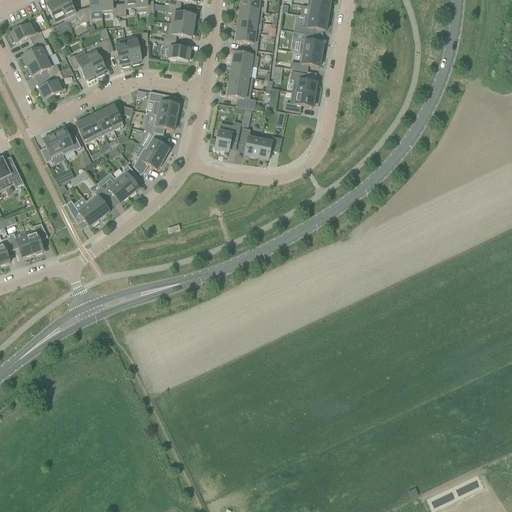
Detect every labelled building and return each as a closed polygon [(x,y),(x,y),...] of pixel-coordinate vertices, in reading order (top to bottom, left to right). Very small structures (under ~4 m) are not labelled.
[(57,0),(58,1),(56,2),(67,25),(77,20),(79,25),(85,23),(82,11),(74,13),(67,0),(57,0)] [(88,0),(90,9),(82,11),(85,23),(92,21),(102,20),(102,15),(100,0),(88,0)] [(113,19),(119,19),(118,6),(112,7),(111,0),(100,0),(102,15),(113,14),(113,19)] [(125,11),(136,10),(135,0),(123,0),(124,6),(118,6),(119,19),(126,18),(125,11)] [(135,0),(136,10),(137,15),(147,14),(148,16),(154,16),(153,6),(153,3),(147,4),(146,0),(135,0)] [(169,1),(168,8),(180,10),(181,4),(196,6),(196,3),(198,3),(199,0),(171,0),(171,2),(169,1)] [(240,11),(263,14),(265,15),(267,0),(248,0),(248,1),(242,0),(240,11)] [(331,1),(325,0),(308,0),(307,8),(309,9),(329,12),(331,1)] [(67,25),(56,2),(54,3),(53,1),(48,4),(49,6),(46,7),(53,21),(47,23),(53,35),(59,32),(57,29),(67,25)] [(180,10),(168,8),(167,14),(172,15),(171,26),(181,27),(193,29),(193,27),(195,27),(196,21),(194,20),(194,18),(180,16),(180,10)] [(307,19),(309,19),(327,22),(329,12),(309,9),(307,19)] [(240,11),(239,22),(256,24),(261,25),(263,14),(240,11)] [(298,35),(314,38),(315,32),(325,33),(327,22),(309,19),(307,19),(306,19),(304,29),(295,28),(293,34),(298,35)] [(256,24),(239,22),(237,33),(255,35),(256,24)] [(29,40),(32,46),(44,41),(40,34),(38,35),(33,25),(13,34),(11,36),(12,38),(10,39),(13,45),(15,44),(16,46),(29,40)] [(163,42),(176,44),(176,38),(191,40),(192,37),(194,38),(195,32),(192,31),(193,29),(181,27),(171,26),(168,25),(167,36),(164,36),(163,42)] [(255,35),(237,33),(236,44),(245,45),(244,51),(257,52),(259,36),(255,35)] [(313,44),(314,38),(298,35),(293,34),(292,40),(300,42),(298,55),(301,55),(321,59),(323,46),(313,44)] [(136,38),(125,41),(127,52),(130,65),(132,65),(133,67),(139,65),(139,63),(141,63),(136,38)] [(44,41),(32,46),(35,53),(22,59),(23,61),(21,62),(24,68),(26,67),(27,69),(47,59),(42,50),(47,47),(44,41)] [(109,41),(103,43),(107,55),(114,53),(109,41)] [(127,52),(125,41),(114,43),(119,67),(122,67),(122,69),(128,68),(128,66),(130,65),(127,52)] [(175,50),(176,44),(163,42),(162,49),(170,50),(168,61),(188,64),(188,61),(190,62),(191,55),(189,55),(189,52),(175,50)] [(107,55),(103,43),(97,45),(101,57),(107,55)] [(70,56),(67,49),(61,52),(64,59),(70,56)] [(234,55),(232,66),(250,69),(257,70),(258,59),(256,59),(257,52),(244,51),(243,57),(234,55)] [(91,69),(95,77),(97,76),(98,78),(104,76),(103,74),(105,72),(96,52),(86,57),(86,58),(91,69)] [(93,78),(95,77),(91,69),(86,58),(86,57),(84,54),(74,58),(74,57),(68,60),(73,72),(79,69),(85,82),(88,81),(89,83),(94,80),(93,78)] [(291,64),(289,71),(307,74),(308,68),(319,70),(321,59),(301,55),(299,66),(291,64)] [(48,79),(60,74),(56,67),(54,68),(49,58),(47,59),(27,69),(28,71),(26,72),(29,78),(31,77),(32,79),(45,73),(48,79)] [(250,69),(232,66),(231,77),(248,80),(250,69)] [(63,80),(72,76),(68,69),(60,73),(63,80)] [(295,84),(294,95),(314,98),(316,85),(305,83),(307,76),(291,73),(289,83),(295,84)] [(63,80),(60,74),(48,79),(51,85),(38,92),(43,102),(66,92),(61,82),(63,80)] [(231,77),(229,88),(251,91),(253,81),(248,80),(231,77)] [(249,101),(251,91),(229,88),(227,99),(237,100),(235,108),(254,111),(255,102),(249,101)] [(150,94),(145,115),(147,116),(152,117),(176,121),(177,116),(178,116),(180,109),(178,109),(178,108),(164,105),(165,97),(150,94)] [(314,98),(294,95),(292,106),(285,105),(284,112),(300,115),(301,108),(312,110),(314,98)] [(270,100),(268,110),(275,111),(277,101),(270,100)] [(104,113),(113,133),(123,128),(119,119),(114,110),(114,108),(104,113)] [(122,115),(131,118),(133,111),(122,108),(118,112),(121,116),(122,115)] [(251,113),(245,112),(243,121),(249,122),(251,113)] [(104,137),(113,133),(104,113),(94,117),(104,137)] [(147,116),(143,133),(145,133),(151,134),(154,135),(163,137),(164,131),(173,133),(176,121),(152,117),(147,116)] [(90,120),(86,121),(95,141),(104,137),(94,117),(90,120)] [(95,141),(86,121),(85,122),(85,120),(78,124),(79,125),(76,126),(85,146),(95,141)] [(220,125),(218,135),(217,134),(215,140),(217,140),(217,142),(211,140),(210,147),(215,148),(214,151),(228,154),(230,144),(237,146),(241,126),(234,124),(233,128),(220,125)] [(260,140),(261,140),(261,138),(249,136),(250,132),(242,130),(238,146),(246,148),(244,157),(256,160),(260,140)] [(65,132),(54,137),(62,153),(63,157),(80,149),(75,138),(69,140),(68,139),(65,132)] [(144,150),(143,150),(163,161),(169,151),(158,145),(163,137),(154,135),(145,150),(144,150)] [(40,152),(46,165),(63,157),(61,153),(54,137),(43,142),(46,150),(40,152)] [(272,142),(261,140),(260,140),(256,160),(268,162),(270,153),(279,155),(282,141),(272,139),(272,142)] [(163,161),(143,150),(139,157),(133,168),(140,178),(144,175),(145,172),(148,167),(157,172),(159,168),(160,169),(164,163),(163,162),(163,161)] [(83,163),(89,160),(85,153),(80,156),(83,163)] [(9,175),(2,161),(0,161),(0,182),(6,179),(9,186),(12,184),(15,191),(23,187),(16,172),(9,175)] [(114,181),(129,198),(130,198),(130,199),(136,194),(135,193),(139,190),(133,184),(138,180),(128,167),(122,172),(123,173),(114,181)] [(70,172),(65,175),(69,183),(70,183),(74,180),(70,172)] [(110,176),(97,187),(98,187),(97,188),(98,188),(97,189),(98,190),(99,190),(110,203),(115,199),(120,206),(129,198),(114,181),(111,177),(110,177),(110,176)] [(81,184),(77,178),(74,180),(70,183),(74,189),(81,184)] [(104,207),(110,203),(99,190),(98,190),(93,194),(96,196),(85,204),(86,205),(87,205),(99,222),(100,221),(100,222),(106,218),(106,217),(109,214),(104,207)] [(71,203),(66,207),(70,215),(77,227),(84,222),(89,229),(93,226),(93,227),(99,223),(98,222),(99,222),(87,205),(78,212),(71,203)] [(34,233),(25,236),(32,257),(35,255),(36,257),(42,254),(42,253),(43,253),(39,242),(47,240),(41,226),(33,229),(34,233)] [(168,235),(180,232),(178,227),(167,230),(168,235)] [(14,236),(7,238),(12,253),(13,253),(18,251),(21,260),(32,257),(25,236),(24,236),(26,239),(18,242),(16,243),(14,236)] [(2,245),(0,245),(0,267),(10,264),(6,255),(12,253),(7,238),(7,240),(1,242),(2,245)] [(447,511),(442,498),(407,511),(447,511)]
